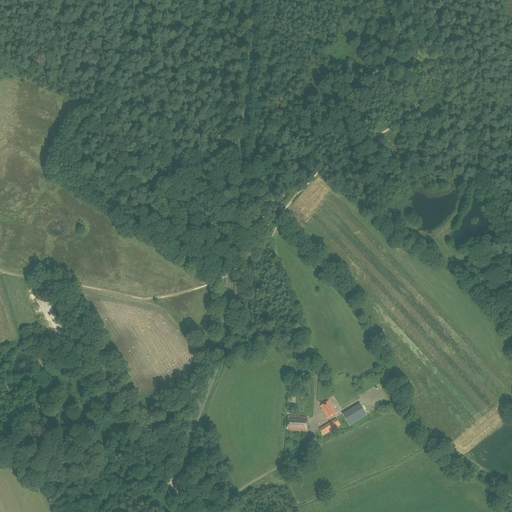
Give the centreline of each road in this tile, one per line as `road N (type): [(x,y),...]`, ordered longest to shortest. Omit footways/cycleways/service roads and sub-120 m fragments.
road 1 (unclassified): [(189,511),(179,467),(222,346),(255,0)]
road 2 (track): [(172,483),(58,292),(43,281)]
road 3 (track): [(26,453),(116,457),(151,472)]
